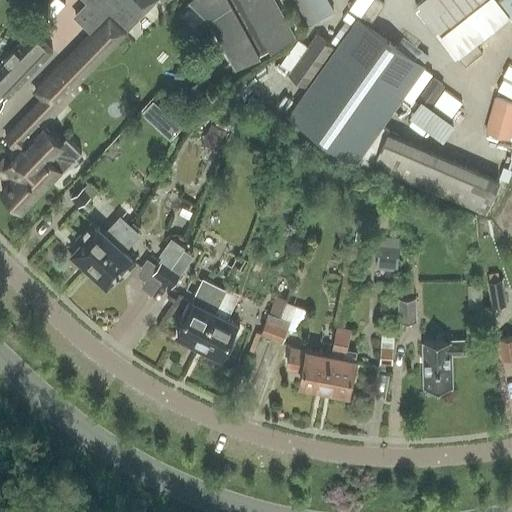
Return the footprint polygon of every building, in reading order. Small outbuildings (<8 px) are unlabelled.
[(52,183),(49,180),(60,170),(63,173),(83,152),(67,137),(63,140),(48,125),(80,91),(75,87),(127,33),(126,32),(157,0),(190,0),(189,2),(209,22),(236,70),(261,56),(260,55),(270,49),(271,50),(296,36),(276,0),(85,0),(89,4),(77,16),(93,32),(36,91),(44,99),(7,137),(17,147),(0,164),(0,172),(10,181),(2,189),(22,209),(39,191),(42,194),(52,183)] [(304,15),(329,1),(328,0),(312,0),(300,7),(304,15)] [(373,0),(362,17),(370,23),(384,4),(378,0),(373,0)] [(511,0),(424,0),(419,4),(442,32),(461,56),(476,44),(510,17),(511,20),(511,0)] [(335,12),(329,1),(304,15),(311,27),(335,12)] [(354,161),(425,66),(361,19),(290,114),(354,161)] [(0,108),(3,106),(5,99),(4,98),(8,95),(9,96),(54,50),(32,30),(0,63),(0,108)] [(306,87),(334,47),(315,34),(307,46),(299,40),(281,65),(290,71),(288,74),(306,87)] [(483,52),(476,44),(461,56),(459,57),(466,66),(483,52)] [(509,75),(503,88),(511,92),(511,66),(508,75),(509,75)] [(434,78),(420,98),(430,104),(444,85),(434,78)] [(511,114),(493,109),(487,132),(511,138),(511,134),(511,114)] [(213,123),(206,138),(219,145),(227,129),(213,123)] [(391,130),(383,125),(358,159),(373,167),(375,165),(487,212),(500,182),(389,134),(391,130)] [(500,178),(509,181),(511,171),(511,170),(504,167),(500,178)] [(96,192),(89,183),(71,198),(79,207),(96,192)] [(80,265),(82,263),(89,269),(130,225),(121,217),(105,234),(93,223),(80,238),(83,241),(72,253),(73,254),(71,256),(80,265)] [(104,287),(106,285),(107,286),(117,275),(120,278),(135,262),(123,251),(139,234),(130,225),(89,269),(96,276),(94,278),(104,287)] [(377,266),(395,267),(397,237),(383,236),(382,246),(378,246),(377,266)] [(175,261),(183,244),(173,237),(159,255),(162,257),(156,265),(158,266),(153,274),(162,280),(175,261)] [(175,261),(162,280),(172,287),(196,254),(183,244),(175,261)] [(488,281),(493,308),(507,305),(503,279),(488,281)] [(200,345),(224,290),(204,280),(193,301),(190,300),(181,319),(184,321),(178,334),(179,335),(178,337),(189,343),(191,341),(200,345)] [(418,321),(417,298),(415,298),(415,285),(401,285),(402,298),(398,298),(399,321),(418,321)] [(224,290),(200,345),(208,349),(206,352),(218,358),(219,355),(221,356),(227,343),(231,345),(240,325),(225,317),(227,313),(230,314),(240,293),(229,287),(226,291),(224,290)] [(283,313),(286,301),(287,300),(275,295),(261,332),(257,330),(248,354),(252,355),(260,333),(273,338),(283,313)] [(308,310),(286,301),(283,313),(273,338),(282,342),(287,328),(299,333),(308,310)] [(302,384),(303,384),(302,387),(315,389),(316,386),(325,388),(338,325),(337,325),(331,354),(293,347),(289,367),(304,370),(302,384)] [(347,396),(347,393),(348,393),(351,380),(355,381),(359,360),(356,359),(358,351),(345,349),(349,327),(338,325),(325,388),(334,390),(334,393),(347,396)] [(511,336),(499,339),(503,358),(511,356),(511,336)] [(393,362),(395,339),(381,337),(379,361),(393,362)] [(468,354),(467,339),(423,341),(425,387),(453,386),(452,354),(468,354)]
